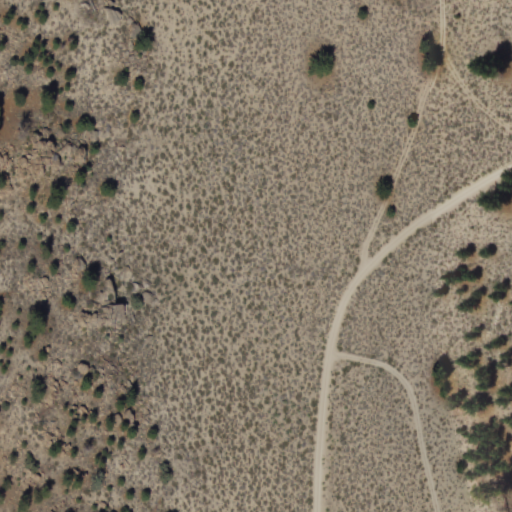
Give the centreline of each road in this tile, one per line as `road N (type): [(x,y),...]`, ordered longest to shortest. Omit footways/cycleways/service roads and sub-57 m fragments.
road 1 (residential): [(511,173),(423,232),(373,276),(352,309),(334,392),(328,511)]
road 2 (track): [(449,0),(449,57),(373,276)]
road 3 (track): [(340,343),(357,362),(383,365),(414,387),(444,511)]
